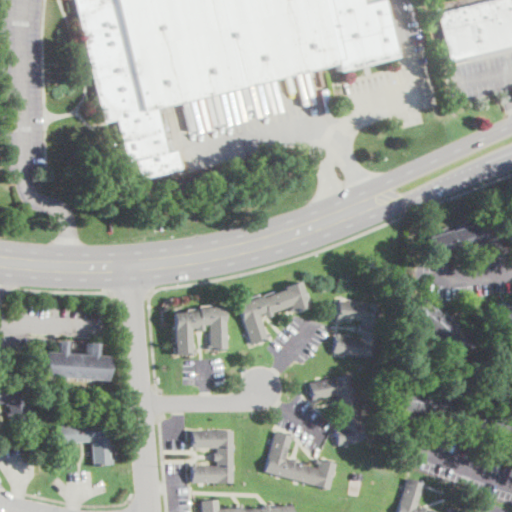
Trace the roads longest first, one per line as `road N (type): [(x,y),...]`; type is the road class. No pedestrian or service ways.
road 1 (primary): [(362,206),(250,246),(174,260),(0,259)]
road 2 (residential): [(149,511),(130,265)]
road 3 (primary): [(511,125),(378,185),(362,206)]
road 4 (primary): [(362,206),(389,208),(511,158)]
road 5 (residential): [(262,388),(238,401),(142,403)]
